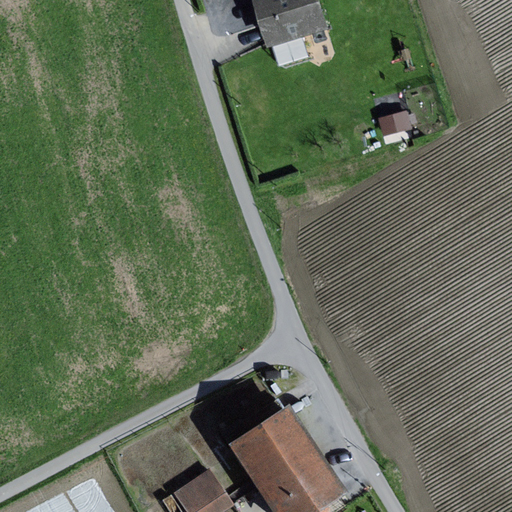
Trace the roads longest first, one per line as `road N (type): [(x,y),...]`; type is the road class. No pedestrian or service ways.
road 1 (unclassified): [(180,0),(298,342)]
road 2 (unclassified): [(0,495),(298,342)]
road 3 (unclassified): [(298,342),(392,511)]
